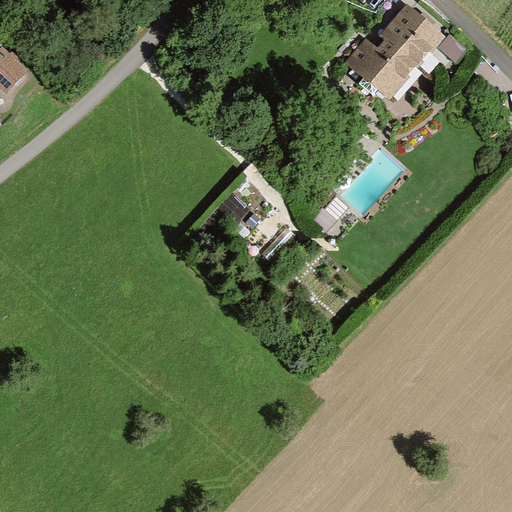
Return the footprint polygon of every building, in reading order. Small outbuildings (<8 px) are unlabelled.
[(366,42),(349,61),(367,77),(360,84),(373,96),(380,88),(389,96),(439,38),(409,11),(391,32),(396,37),(381,54),(366,42)] [(461,47),(447,36),(439,45),(453,56),(461,47)] [(2,51),(0,53),(0,84),(7,91),(25,73),(14,62),(17,58),(12,54),(9,57),(2,51)] [(349,209),(316,178),(303,192),(322,210),(313,220),(326,233),(349,209)] [(262,254),(271,262),(296,236),(287,228),(262,254)]
